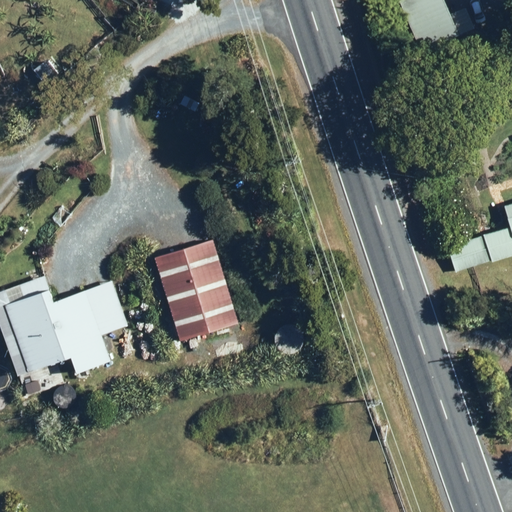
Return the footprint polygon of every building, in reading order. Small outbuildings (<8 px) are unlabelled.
[(395,0),(417,52),(454,37),(438,0),(395,0)] [(174,94),(189,107),(201,93),(185,80),(174,94)] [(506,230),(445,249),(452,273),(488,262),(489,264),(511,256),(511,203),(499,208),(506,230)] [(221,236),(165,255),(192,335),(248,317),(221,236)] [(42,277),(0,292),(0,340),(13,378),(64,361),(69,375),(106,362),(97,336),(125,326),(109,282),(48,303),(45,293),(47,292),(42,277)] [(295,336),(287,314),(263,323),(272,345),(295,336)]
